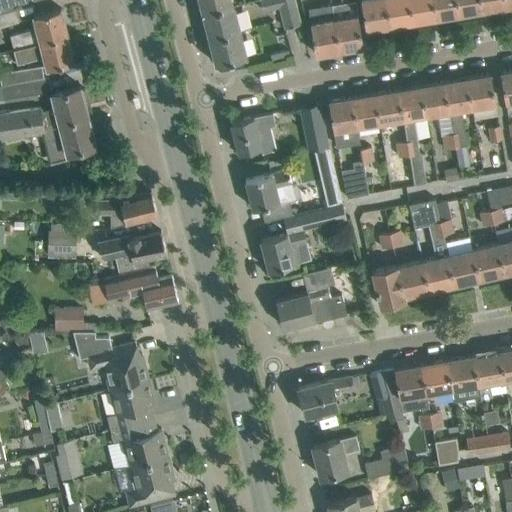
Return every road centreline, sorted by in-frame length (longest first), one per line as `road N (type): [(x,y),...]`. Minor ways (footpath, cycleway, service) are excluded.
road 1 (residential): [(198,99),(511,45)]
road 2 (secondary): [(205,294),(139,18)]
road 3 (unclassified): [(198,99),(267,367)]
road 4 (residential): [(267,367),(511,323)]
road 5 (unclassified): [(246,511),(221,489),(192,383),(184,335),(205,294)]
road 6 (secondary): [(262,511),(205,294)]
road 7 (unclassified): [(267,367),(299,496),(281,511)]
